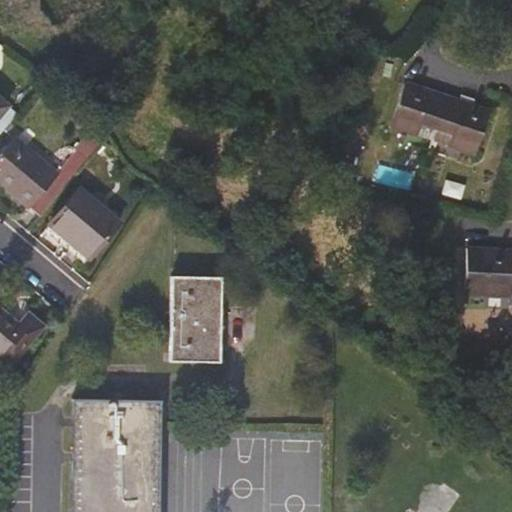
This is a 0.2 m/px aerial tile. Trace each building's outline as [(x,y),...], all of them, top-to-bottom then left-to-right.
[(377,62),(378,59),(369,57),(366,69),(375,71),(377,62)] [(446,96),(404,82),(389,125),(417,135),(421,124),(435,129),(446,96)] [(475,154),(489,111),(446,96),(435,129),(450,134),(446,145),(475,154)] [(0,134),(18,114),(7,105),(0,113),(0,134)] [(57,173),(11,136),(0,150),(0,182),(40,215),(75,171),(102,138),(92,130),(57,173)] [(78,189),(49,224),(89,258),(119,223),(78,189)] [(511,284),(511,264),(511,250),(467,249),(465,295),(510,297),(510,302),(511,302),(511,284)] [(171,276),(168,362),(219,363),(221,277),(171,276)] [(18,324),(0,309),(0,359),(9,367),(43,326),(28,313),(18,324)] [(158,511),(160,401),(72,399),(69,511),(158,511)]
